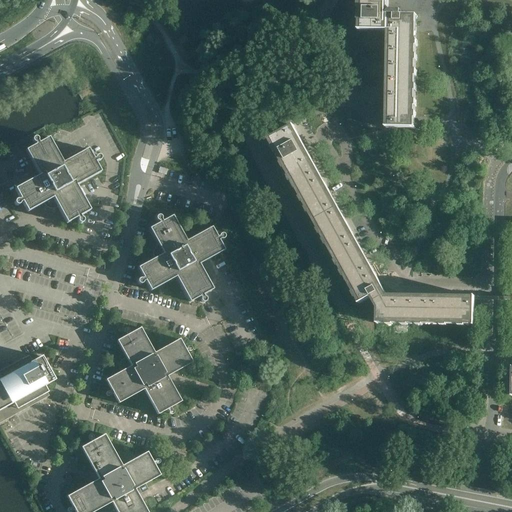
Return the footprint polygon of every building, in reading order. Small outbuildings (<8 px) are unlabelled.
[(359,31),(359,32),(387,32),(388,5),(387,0),(360,0),(360,31),(359,31)] [(386,129),(387,129),(414,129),(415,129),(415,128),(414,128),(414,124),(414,120),(414,116),(416,33),(416,18),(417,18),(417,17),(401,17),(401,12),(395,12),(395,11),(395,10),(394,9),(394,8),(393,7),(392,6),(391,6),(389,5),(388,5),(387,32),(389,32),(387,113),(387,118),(387,121),(387,128),(386,128),(386,129)] [(294,127),(294,126),(268,140),(269,141),(359,303),(359,304),(371,298),(377,309),(377,324),(378,324),(474,326),(474,302),(474,301),(474,299),(474,297),(387,296),(381,284),(304,145),(294,127)] [(26,150),(39,176),(63,163),(49,138),(39,143),(38,142),(38,141),(38,140),(37,139),(36,138),(35,138),(34,139),(34,140),(33,140),(33,141),(33,142),(34,143),(35,143),(36,145),(26,150)] [(88,149),(63,163),(76,186),(101,172),(95,162),(97,161),(98,161),(99,161),(100,160),(100,159),(100,158),(100,157),(99,157),(98,156),(97,156),(97,157),(96,157),(95,158),(94,159),(88,149)] [(76,186),(63,163),(39,176),(40,176),(50,195),(57,197),(75,187),(76,186)] [(14,190),(20,200),(22,203),(27,213),(47,202),(55,204),(61,215),(66,224),(76,219),(80,217),(90,212),(85,202),(76,186),(75,187),(57,197),(50,195),(40,176),(39,176),(14,190)] [(158,221),(158,222),(159,223),(149,229),(157,243),(160,249),(161,249),(159,257),(157,257),(138,268),(143,278),(142,279),(141,279),(140,279),(139,280),(139,281),(138,281),(139,282),(139,283),(140,283),(140,284),(141,284),(142,284),(143,283),(143,282),(145,281),(151,291),(176,278),(190,303),(200,297),(201,299),(201,300),(201,301),(202,302),(203,302),(204,302),(205,301),(205,300),(206,300),(206,299),(205,298),(204,297),(203,296),(213,290),(199,265),(211,258),(225,251),(219,241),(221,240),(222,240),(223,239),(223,238),(224,238),(224,237),(224,236),(223,236),(223,235),(222,235),(221,235),(220,235),(219,236),(219,237),(217,237),(212,227),(186,241),(173,216),(162,221),(161,220),(162,219),(161,218),(160,217),(159,217),(158,217),(157,217),(157,218),(157,219),(157,220),(157,221),(158,221)] [(6,234),(0,237),(0,244),(9,240),(9,239),(6,234)] [(2,269),(9,271),(11,264),(8,263),(6,262),(5,262),(2,269)] [(130,334),(128,332),(129,331),(129,330),(128,330),(128,329),(127,329),(126,329),(125,329),(124,330),(124,331),(124,332),(125,333),(126,333),(127,335),(117,341),(123,352),(127,359),(125,360),(122,368),(123,370),(117,374),(105,380),(111,391),(109,392),(108,392),(107,392),(106,393),(106,394),(106,395),(106,396),(107,396),(108,397),(109,396),(110,396),(110,395),(110,394),(113,393),(118,404),(144,390),(157,415),(168,409),(169,411),(169,412),(169,413),(169,414),(170,414),(171,415),(172,415),(172,414),(173,414),(174,413),(174,412),(173,411),(173,410),(172,410),(170,408),(181,402),(173,387),(167,377),(179,370),(192,363),(186,352),(188,351),(189,351),(190,351),(191,351),(192,350),(192,349),(192,348),(191,348),(191,347),(190,347),(189,347),(188,347),(188,348),(187,348),(187,349),(185,350),(179,339),(154,353),(140,328),(130,334)] [(19,366),(17,367),(15,364),(9,368),(10,371),(8,372),(1,376),(2,378),(0,379),(0,423),(49,396),(44,387),(55,381),(41,357),(28,364),(26,362),(19,366)] [(203,394),(200,401),(209,404),(211,398),(203,394)] [(91,442),(81,448),(93,470),(94,472),(92,473),(90,481),(91,483),(88,485),(67,497),(73,507),(71,508),(70,508),(69,508),(68,509),(67,510),(67,511),(68,511),(67,511),(71,511),(72,511),(74,510),(75,511),(94,511),(101,509),(105,506),(111,503),(116,511),(147,511),(142,503),(135,490),(138,488),(145,484),(160,476),(154,465),(156,464),(157,464),(158,464),(159,464),(159,463),(159,462),(160,462),(160,461),(159,461),(159,460),(158,460),(157,459),(156,460),(155,460),(155,461),(155,462),(153,463),(147,452),(122,466),(104,435),(94,441),(93,438),(93,437),(93,436),(92,436),(91,435),(90,435),(89,435),(89,436),(88,436),(88,437),(88,438),(88,439),(89,439),(90,440),(91,442)]
